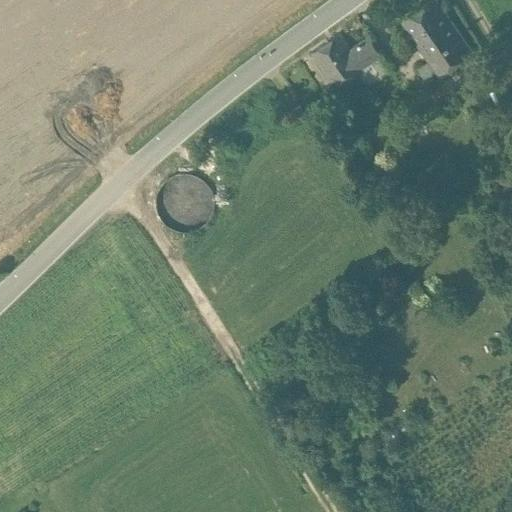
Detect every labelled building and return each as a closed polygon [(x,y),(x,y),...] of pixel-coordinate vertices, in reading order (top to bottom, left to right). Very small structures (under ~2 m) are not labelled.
[(436,0),(431,0),(402,20),(418,43),(450,20),(436,0)] [(450,20),(418,43),(430,60),(437,69),(439,72),(471,50),(450,20)] [(350,49),(340,33),(311,53),(335,87),(360,70),(363,67),(350,49)] [(369,36),(350,49),(363,67),(382,54),(369,36)] [(363,67),(360,70),(371,86),(393,70),(382,54),(363,67)] [(437,69),(430,60),(419,68),(425,77),(437,69)] [(314,124),(300,105),(291,112),(305,131),(314,124)] [(511,127),(477,152),(485,164),(511,145),(511,127)] [(511,177),(499,186),(511,205),(511,177)]
